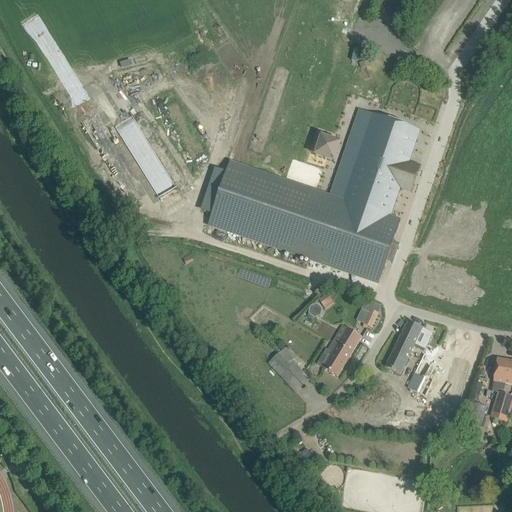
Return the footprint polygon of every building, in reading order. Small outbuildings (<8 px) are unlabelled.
[(369,124),(343,201),(390,217),(400,189),(410,192),(413,183),(412,183),(412,184),(409,183),(412,174),(415,175),(415,176),(418,167),(409,164),(417,140),(369,123),(369,124)] [(382,282),(395,237),(346,223),(344,228),(334,225),(336,218),(307,210),(314,186),(230,163),(227,171),(214,168),(202,211),(212,214),(208,228),(279,248),(277,253),(382,282)] [(299,174),(296,183),(307,186),(310,177),(299,174)] [(323,306),(331,301),(328,295),(319,300),(323,306)] [(371,327),(377,314),(359,306),(353,318),(371,327)] [(408,322),(385,368),(400,375),(422,329),(408,322)] [(337,378),(362,338),(343,326),(332,344),(336,346),(323,369),(337,378)] [(425,397),(443,360),(447,351),(430,343),(408,389),(425,397)] [(443,405),(461,369),(466,360),(448,352),(444,361),(426,397),(443,405)] [(511,385),(511,362),(497,360),(493,382),(492,391),(503,393),(505,384),(511,385)] [(302,371),(295,364),(294,363),(280,376),(288,384),(302,371)] [(490,417),(506,422),(511,404),(511,397),(498,393),(490,417)] [(477,438),(483,419),(487,408),(471,402),(461,433),(477,438)] [(415,417),(393,416),(392,431),(414,432),(414,433),(440,433),(440,432),(451,432),(452,419),(415,417)] [(457,449),(465,445),(461,436),(452,440),(457,449)]
